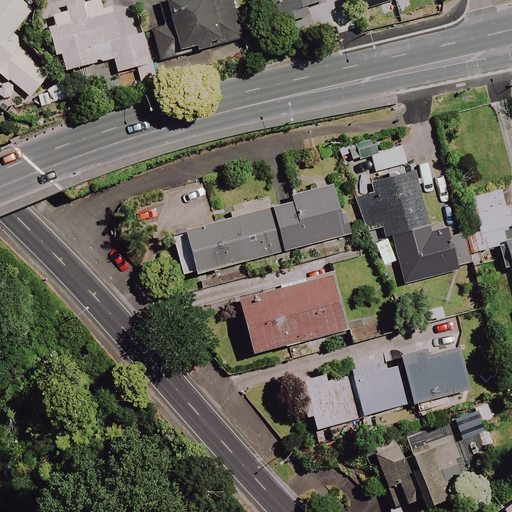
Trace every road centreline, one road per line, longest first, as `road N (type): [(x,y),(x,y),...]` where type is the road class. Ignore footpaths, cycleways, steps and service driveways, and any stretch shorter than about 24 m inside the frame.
road 1 (secondary): [(508,49),(159,128),(0,185)]
road 2 (tertiary): [(286,511),(0,199)]
